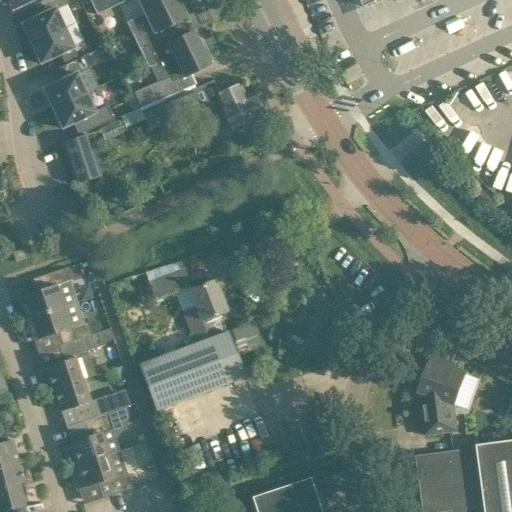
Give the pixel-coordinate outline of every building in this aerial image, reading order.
[(39,16),(21,24),(30,44),(64,28),(55,10),(69,3),(67,0),(44,0),(34,5),(39,16)] [(93,0),(100,14),(130,0),(93,0)] [(133,36),(140,50),(166,38),(165,36),(175,31),(172,24),(186,18),(180,6),(183,4),(181,0),(137,0),(148,22),(145,23),(147,29),(133,36)] [(29,45),(39,65),(60,54),(72,49),(63,29),(29,45)] [(208,63),(211,61),(205,48),(201,50),(193,32),(179,40),(175,31),(165,36),(166,38),(140,50),(149,68),(162,61),(171,79),(133,95),(132,92),(123,96),(131,113),(178,93),(173,82),(184,77),(209,65),(208,63)] [(72,49),(60,54),(65,66),(78,59),(73,48),(72,49)] [(65,66),(58,69),(63,80),(75,74),(76,74),(76,75),(89,69),(84,57),(78,59),(65,66)] [(42,90),(51,110),(84,94),(75,74),(63,80),(42,90)] [(248,130),(247,125),(264,118),(252,93),(245,97),(239,85),(216,96),(217,100),(202,107),(216,140),(235,131),(239,134),(248,130)] [(178,93),(131,113),(126,115),(129,123),(137,120),(135,115),(140,113),(149,133),(198,112),(190,92),(180,96),(178,93)] [(51,110),(60,130),(94,114),(84,94),(51,110)] [(122,120),(99,129),(104,141),(127,132),(122,120)] [(76,185),(99,177),(85,136),(62,143),(76,185)] [(23,251),(9,256),(13,266),(26,260),(23,251)] [(145,274),(148,283),(154,299),(190,286),(182,261),(145,274)] [(23,296),(30,318),(77,302),(70,280),(73,280),(69,268),(40,277),(44,289),(23,296)] [(154,360),(139,365),(156,411),(171,405),(225,385),(244,378),(227,332),(223,334),(216,315),(226,311),(214,281),(190,291),(188,291),(195,307),(183,312),(195,345),(154,360)] [(58,333),(62,345),(91,336),(87,323),(84,324),(77,302),(30,318),(37,340),(58,333)] [(54,390),(82,380),(95,376),(87,350),(100,346),(96,334),(91,336),(62,345),(58,346),(64,362),(46,367),(54,390)] [(419,393),(421,402),(426,435),(457,431),(453,405),(454,405),(455,405),(466,373),(452,366),(451,364),(432,357),(419,393)] [(77,424),(85,421),(107,413),(129,406),(124,390),(89,401),(82,380),(54,390),(61,412),(72,409),(77,424)] [(0,412),(0,427),(3,429),(10,428),(13,422),(11,415),(5,412),(0,412)] [(71,443),(78,465),(119,452),(107,413),(85,421),(90,436),(71,443)] [(0,466),(17,462),(12,440),(0,443),(0,466)] [(424,456),(417,465),(423,507),(428,511),(449,511),(485,507),(485,511),(511,511),(511,441),(477,446),(477,448),(424,456)] [(119,452),(78,465),(86,488),(97,484),(102,499),(132,489),(119,452)] [(0,488),(18,484),(23,483),(17,462),(0,466),(0,488)] [(320,511),(310,478),(251,498),(255,511),(320,511)] [(0,511),(3,511),(24,507),(18,484),(0,488),(0,511)]
